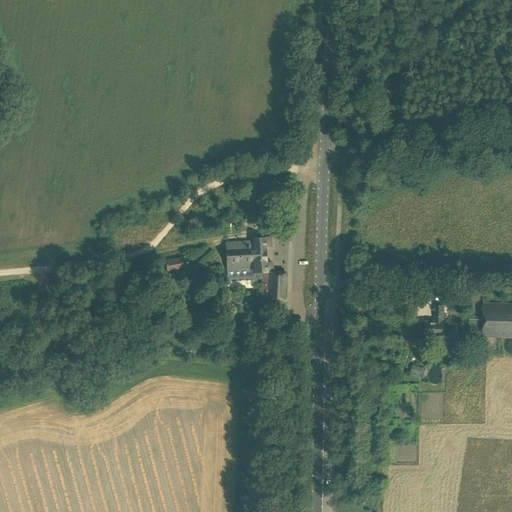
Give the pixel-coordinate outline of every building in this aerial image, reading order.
[(284,301),(285,272),(267,271),(264,237),(254,238),(254,241),(226,243),(227,270),(263,265),(261,300),(284,301)] [(182,257),(165,260),(167,271),(184,267),(182,257)] [(482,337),(511,337),(511,303),(483,303),(482,337)] [(435,305),(434,322),(425,321),(425,336),(440,337),(439,342),(454,343),(454,328),(443,328),(443,322),(444,305),(435,305)] [(201,322),(201,332),(209,332),(210,322),(201,322)] [(414,365),(411,374),(419,376),(422,368),(414,365)]
